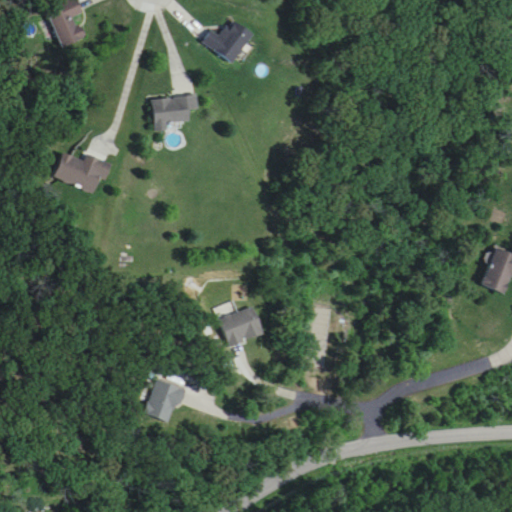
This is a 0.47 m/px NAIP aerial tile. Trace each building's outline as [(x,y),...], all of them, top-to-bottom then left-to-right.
[(85,39),(75,17),(84,13),(78,1),(49,15),(64,48),(85,39)] [(212,30),(204,41),(232,63),(254,35),(232,18),(219,35),(212,30)] [(199,111),(197,95),(152,99),(155,129),(192,126),(190,111),(199,111)] [(54,177),(97,196),(111,165),(86,153),(82,162),(65,154),(54,177)] [(482,287),(507,297),(511,285),(511,254),(498,249),(482,287)] [(185,390),(159,380),(146,414),(172,424),(185,390)]
